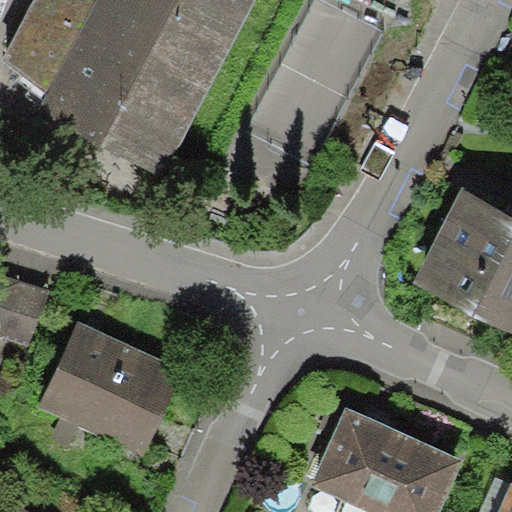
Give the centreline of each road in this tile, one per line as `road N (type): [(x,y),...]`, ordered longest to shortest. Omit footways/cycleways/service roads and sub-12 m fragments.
road 1 (residential): [(479,0),(304,309)]
road 2 (residential): [(304,309),(0,216)]
road 3 (residential): [(511,403),(304,309)]
road 4 (residential): [(304,309),(205,511)]
